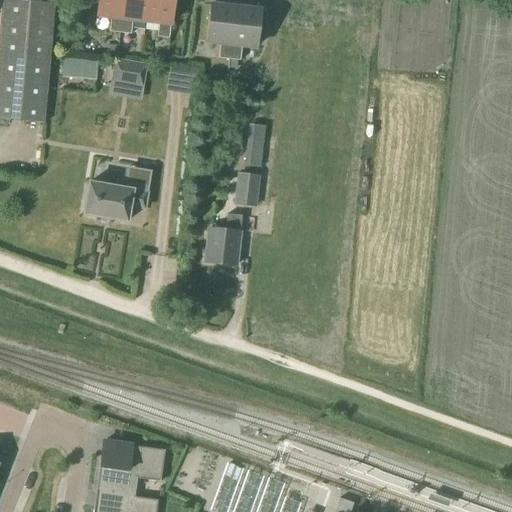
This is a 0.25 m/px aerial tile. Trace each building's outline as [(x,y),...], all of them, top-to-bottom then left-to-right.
[(0,119),(44,124),(55,4),(12,0),(2,0),(0,26),(0,119)] [(120,33),(123,0),(98,0),(97,15),(110,16),(109,32),(120,33)] [(146,20),(147,0),(123,0),(120,33),(131,34),(133,19),(146,20)] [(147,0),(146,20),(159,22),(157,37),(169,38),(173,0),(147,0)] [(236,2),(221,1),(221,6),(210,4),(206,41),(220,43),(218,58),(229,59),(236,2)] [(236,2),(229,59),(240,61),(242,45),(256,47),(260,10),(249,9),(250,4),(236,2)] [(114,60),(110,81),(142,87),(143,87),(147,65),(114,60)] [(260,168),(264,127),(247,126),(243,166),(260,168)] [(145,195),(148,174),(125,170),(122,189),(87,183),(82,216),(126,223),(128,207),(144,209),(146,195),(145,195)] [(253,206),(256,178),(237,176),(234,204),(253,206)] [(235,266),(240,217),(226,216),(225,231),(207,230),(203,263),(235,266)] [(159,483),(163,451),(101,443),(94,493),(100,494),(132,498),(135,480),(159,483)] [(92,508),(91,511),(154,511),(156,502),(132,498),(100,494),(98,509),(92,508)] [(349,511),(352,504),(338,499),(335,507),(348,511),(349,511)]
